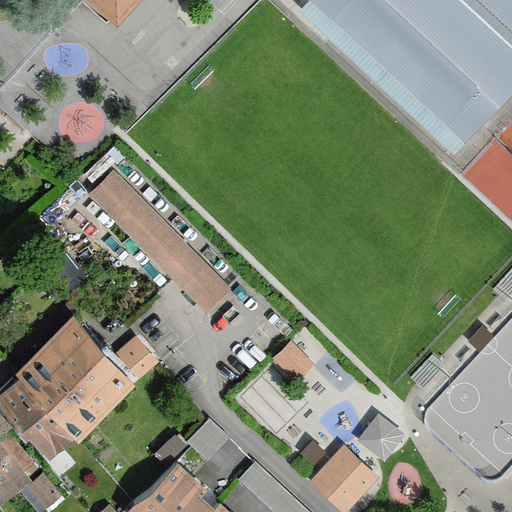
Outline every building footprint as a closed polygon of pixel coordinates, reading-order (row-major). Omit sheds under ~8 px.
[(96,0),(116,18),(132,0),(96,0)] [(511,0),(314,0),(467,141),(511,90),(511,0)] [(226,282),(113,168),(90,191),(175,276),(204,305),(226,282)] [(0,500),(39,466),(29,454),(18,461),(0,440),(0,435),(15,422),(47,455),(70,434),(77,439),(134,383),(72,313),(13,370),(18,375),(0,391),(0,500)] [(136,332),(118,348),(141,375),(159,359),(136,332)] [(315,364),(291,341),(274,359),(298,382),(315,364)] [(229,436),(209,417),(187,442),(207,460),(229,436)] [(327,452),(314,440),(301,454),(314,466),(327,452)] [(320,472),(311,481),(343,511),(346,511),(380,477),(346,445),(320,472)] [(228,511),(176,462),(130,509),(132,511),(228,511)] [(310,511),(255,462),(240,479),(276,511),(310,511)] [(44,473),(29,485),(48,508),(63,494),(44,473)]
